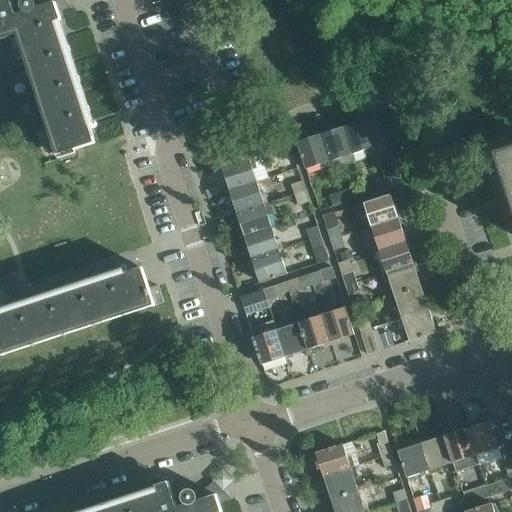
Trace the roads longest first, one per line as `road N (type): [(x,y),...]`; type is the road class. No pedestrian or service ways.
road 1 (unclassified): [(254,423),(122,0)]
road 2 (unclassified): [(485,354),(380,58)]
road 3 (unclassified): [(0,505),(254,423)]
road 4 (unclassified): [(254,423),(485,354)]
